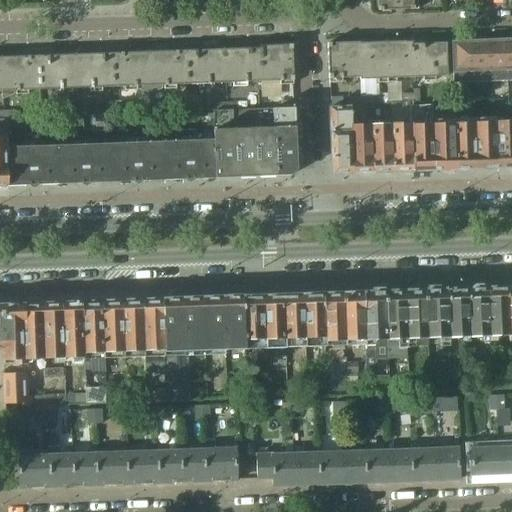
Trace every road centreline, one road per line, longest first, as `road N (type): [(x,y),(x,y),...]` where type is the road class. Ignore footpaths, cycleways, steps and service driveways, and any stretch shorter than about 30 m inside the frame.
road 1 (primary): [(0,264),(511,246)]
road 2 (primary): [(310,217),(0,228)]
road 3 (residential): [(0,27),(305,17)]
road 4 (residential): [(511,502),(221,511)]
road 5 (primary): [(511,210),(310,217)]
road 6 (residential): [(310,217),(305,17)]
road 7 (residential): [(511,19),(367,23),(347,0)]
